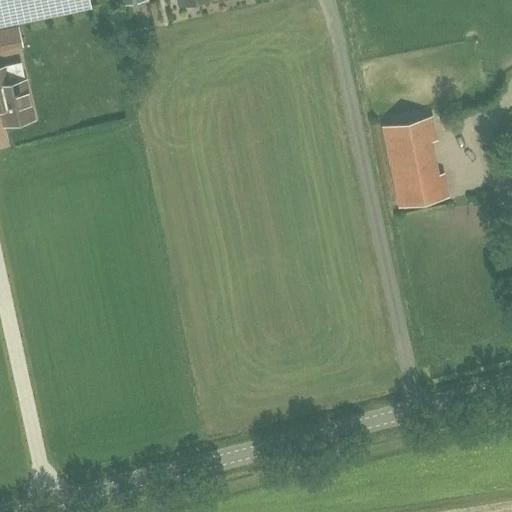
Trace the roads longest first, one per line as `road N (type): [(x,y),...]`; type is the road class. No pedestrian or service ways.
road 1 (unclassified): [(405,403),(320,0)]
road 2 (tertiary): [(405,403),(41,491)]
road 3 (unclassified): [(41,491),(0,300)]
